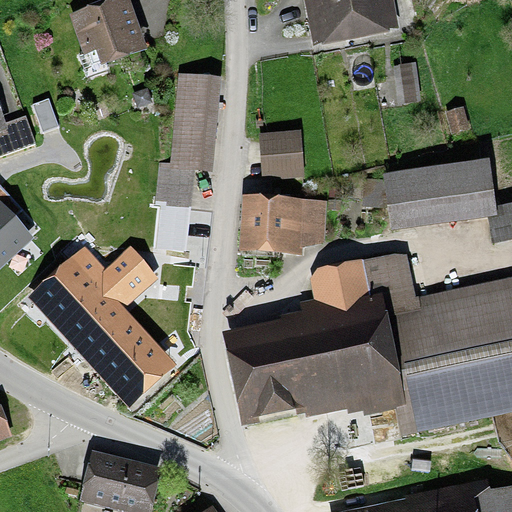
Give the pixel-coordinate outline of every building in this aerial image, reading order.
[(308,0),(318,55),(406,41),(399,0),(308,0)] [(136,1),(76,22),(95,77),(155,57),(136,1)] [(222,87),(184,83),(176,157),(213,161),(222,87)] [(0,97),(0,137),(12,134),(0,97)] [(308,141),(266,142),(267,189),(309,188),(308,141)] [(161,161),(157,207),(188,210),(194,165),(161,161)] [(484,169),(391,183),(394,207),(396,222),(490,208),(484,169)] [(394,207),(391,183),(366,182),(364,207),(394,207)] [(312,206),(250,203),(248,248),(310,251),(312,206)] [(0,268),(31,240),(0,207),(0,268)] [(184,251),(188,210),(157,207),(153,248),(184,251)] [(511,213),(488,219),(493,243),(511,238),(511,213)] [(92,254),(37,303),(128,405),(173,365),(132,319),(169,286),(138,251),(111,275),(92,254)] [(327,340),(241,358),(256,429),(354,408),(358,425),(397,417),(402,444),(511,419),(511,281),(425,300),(416,256),(314,278),(327,340)] [(165,511),(174,479),(100,460),(87,507),(105,511),(165,511)] [(499,491),(376,511),(502,511),(499,490),(499,491)]
